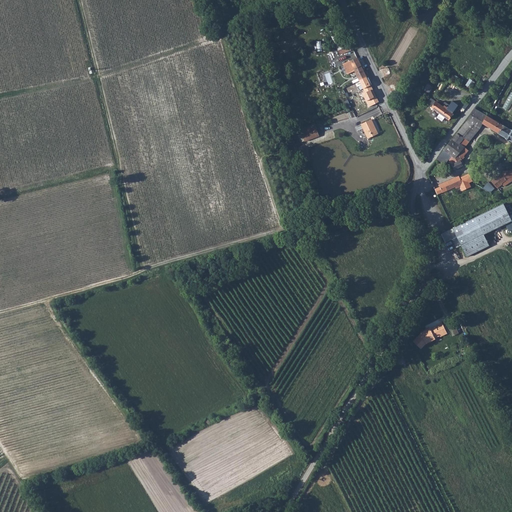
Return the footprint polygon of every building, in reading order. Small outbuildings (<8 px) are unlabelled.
[(345,40),(340,27),(333,30),(337,43),(345,40)] [(349,53),(341,57),(345,66),(353,63),(358,73),(364,71),(356,52),(350,55),(349,53)] [(369,107),(379,101),(364,71),(358,73),(364,85),(361,87),(366,95),(363,96),(369,107)] [(429,103),(446,115),(450,109),(436,98),(434,97),(429,103)] [(475,104),(467,115),(478,122),(481,117),(486,110),(475,104)] [(511,179),(511,125),(486,110),(481,117),(511,136),(511,159),(501,166),(502,169),(490,178),(496,187),(502,182),(504,185),(511,179)] [(475,126),(478,122),(467,115),(463,119),(475,126)] [(457,150),(475,126),(463,119),(442,145),(452,153),(457,150)] [(380,134),(373,120),(362,124),(369,138),(380,134)] [(305,142),(319,136),(313,123),(300,129),(305,142)] [(448,156),(452,153),(442,145),(437,151),(445,157),(448,156)] [(454,166),(462,159),(457,150),(452,153),(448,156),(454,166)] [(458,174),(456,172),(438,181),(441,188),(471,175),(469,169),(458,174)] [(494,186),(488,179),(480,185),(489,190),(494,186)] [(451,227),(460,246),(483,235),(511,221),(502,203),(451,227)] [(488,246),(483,235),(460,246),(465,257),(488,246)] [(406,334),(413,341),(418,336),(428,332),(427,331),(433,328),(434,330),(441,326),(439,320),(436,322),(433,317),(424,322),(423,321),(413,326),(414,327),(406,334)]
